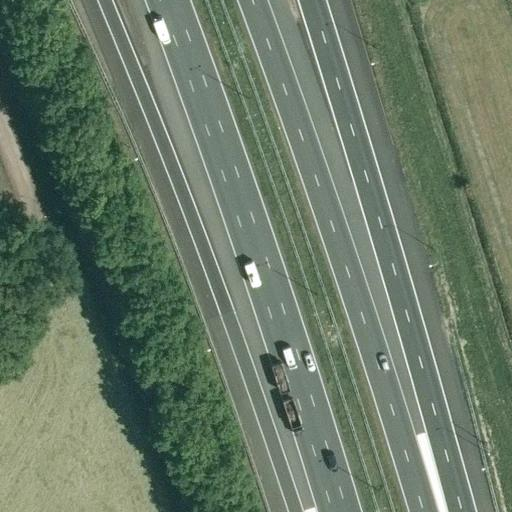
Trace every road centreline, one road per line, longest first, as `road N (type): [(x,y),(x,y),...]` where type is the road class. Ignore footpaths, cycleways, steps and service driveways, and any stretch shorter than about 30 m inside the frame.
road 1 (motorway): [(105,0),(232,323),(294,511)]
road 2 (motorway): [(426,511),(251,0)]
road 3 (motorway): [(165,0),(242,204),(339,511)]
road 4 (motorway): [(456,511),(312,0)]
road 5 (unclassified): [(0,282),(27,205),(0,125)]
